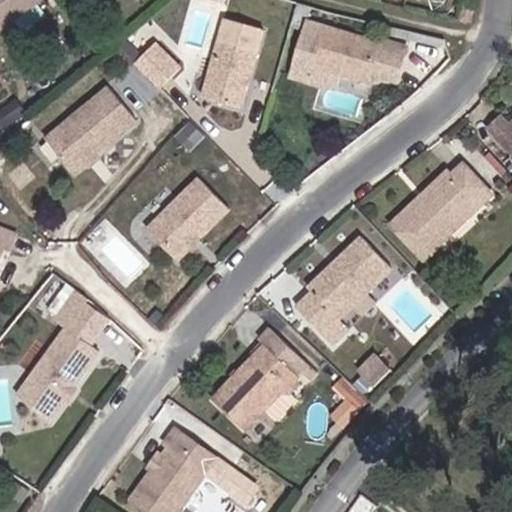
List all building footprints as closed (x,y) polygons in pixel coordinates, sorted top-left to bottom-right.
[(0,0),(0,52),(10,45),(38,24),(19,0),(0,0)] [(372,61),(296,44),(284,98),(303,102),(306,86),(360,99),(362,92),(389,98),(398,63),(373,57),(372,61)] [(211,64),(195,119),(232,130),(247,74),(211,64)] [(145,65),(124,84),(149,109),(168,89),(145,65)] [(65,197),(76,187),(85,179),(125,143),(97,113),(37,165),(65,197)] [(480,139),(511,174),(511,121),(497,136),(491,128),(480,139)] [(453,227),(457,231),(482,207),(453,177),(441,188),(438,184),(420,202),(423,205),(410,217),(407,214),(383,237),(415,270),(439,248),(436,244),(453,227)] [(187,201),(138,251),(166,281),(217,230),(187,201)] [(380,281),(351,252),(298,304),(303,309),(288,324),(321,357),(337,341),(328,332),(380,281)] [(59,342),(64,345),(78,324),(80,321),(66,312),(47,341),(56,347),(59,342)] [(78,324),(64,345),(59,342),(56,347),(60,349),(85,366),(102,341),(78,324)] [(68,408),(93,371),(85,366),(60,349),(13,419),(46,441),(62,417),(61,414),(64,409),(68,408)] [(364,366),(381,383),(396,367),(380,351),(364,366)] [(293,399),(294,389),(262,361),(211,417),(243,446),(262,425),(275,437),(295,415),(286,407),(293,399)] [(379,383),(361,369),(343,390),(360,405),(379,383)] [(165,465),(133,511),(185,511),(211,473),(172,447),(163,460),(165,465)]
